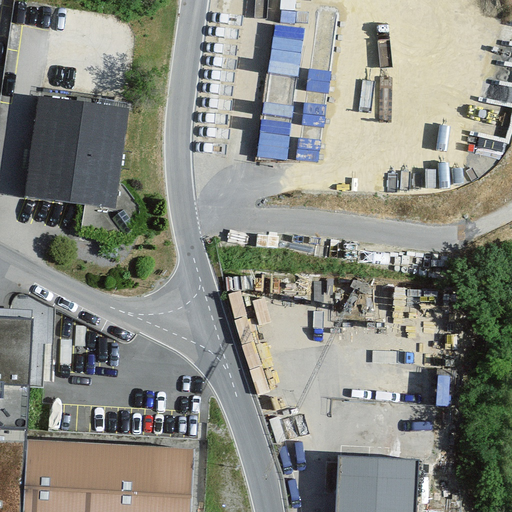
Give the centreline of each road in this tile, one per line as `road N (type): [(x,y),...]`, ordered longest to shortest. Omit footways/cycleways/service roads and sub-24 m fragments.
road 1 (unclassified): [(222,346),(182,149),(199,0)]
road 2 (unclassified): [(222,346),(166,329),(0,248)]
road 3 (unclassified): [(270,511),(222,346)]
